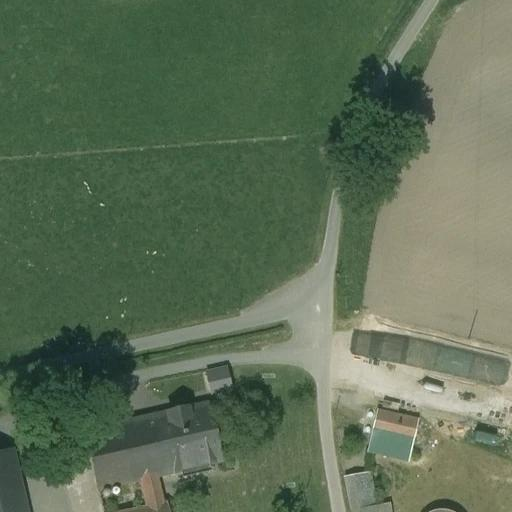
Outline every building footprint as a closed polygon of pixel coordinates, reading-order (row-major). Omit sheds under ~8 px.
[(200,376),(204,394),(223,390),(219,372),(200,376)] [(207,406),(84,433),(97,491),(140,481),(157,478),(220,464),(207,406)] [(417,422),(376,412),(372,432),(413,441),(417,422)] [(413,441),(372,432),(367,452),(408,462),(413,441)] [(25,511),(11,451),(0,453),(0,511),(25,511)] [(369,474),(345,479),(351,511),(389,511),(389,507),(376,509),(369,474)] [(140,481),(146,509),(163,505),(157,478),(140,481)]
